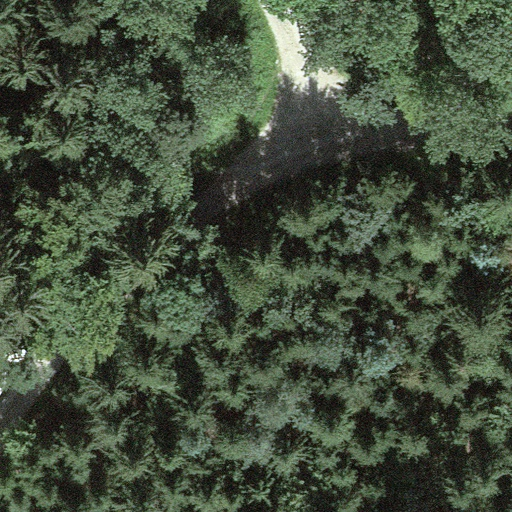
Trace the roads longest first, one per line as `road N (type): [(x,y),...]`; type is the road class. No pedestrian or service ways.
road 1 (track): [(328,138),(216,197),(37,372),(0,443)]
road 2 (track): [(0,198),(328,138)]
road 3 (track): [(328,138),(511,137)]
road 4 (track): [(262,0),(328,138)]
